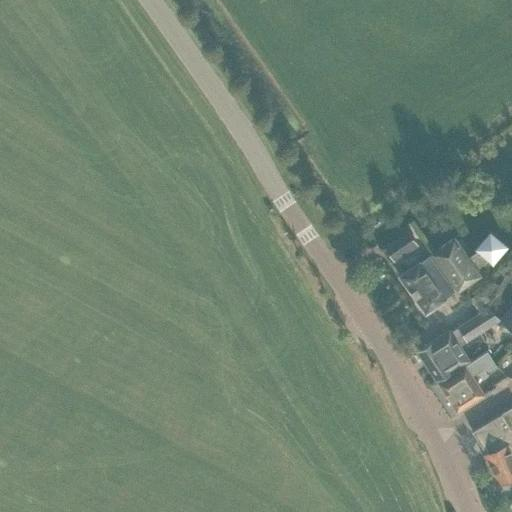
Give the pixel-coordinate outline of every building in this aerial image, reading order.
[(432,252),(458,290),(480,274),(475,266),(487,258),(491,262),(506,244),(489,228),(474,246),(478,250),(468,257),(454,237),(432,252)] [(385,246),(393,259),(417,244),(408,230),(385,246)] [(446,298),(444,297),(453,290),(429,256),(420,262),(419,261),(399,275),(425,312),(446,298)] [(448,329),(470,314),(463,304),(441,319),(448,329)] [(511,328),(511,309),(503,320),(511,328)] [(450,329),(449,328),(416,350),(437,380),(470,359),(460,344),(468,338),(468,339),(485,328),(475,312),(456,324),(456,325),(450,329)] [(497,367),(487,351),(438,383),(456,412),(483,394),(470,374),(482,366),(487,373),(497,367)] [(511,449),(509,444),(511,441),(511,406),(472,431),(485,453),(483,453),(496,484),(511,476),(511,449)]
